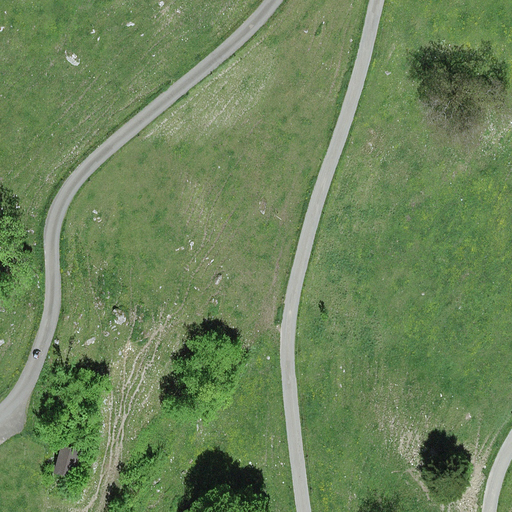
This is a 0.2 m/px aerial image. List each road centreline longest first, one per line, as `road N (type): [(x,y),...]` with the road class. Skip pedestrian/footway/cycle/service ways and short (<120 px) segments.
road 1 (track): [(301,511),(286,361),(298,273),(377,0)]
road 2 (track): [(275,0),(87,168),(60,208),(53,304),(39,357),(0,412)]
